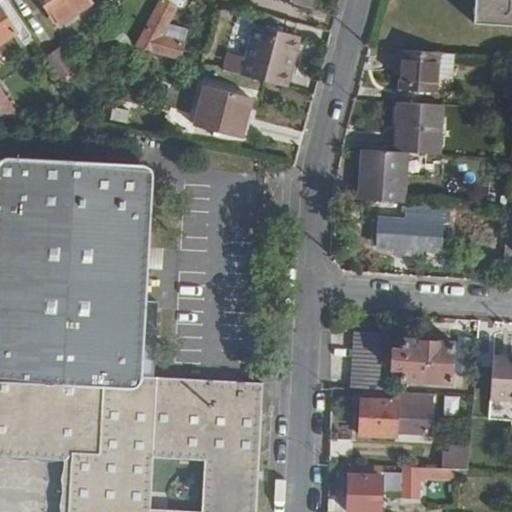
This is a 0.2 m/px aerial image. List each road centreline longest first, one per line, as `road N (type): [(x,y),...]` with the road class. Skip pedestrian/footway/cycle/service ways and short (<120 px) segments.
road 1 (residential): [(362,0),(321,161),(310,296)]
road 2 (residential): [(310,296),(297,511)]
road 3 (residential): [(511,308),(310,296)]
